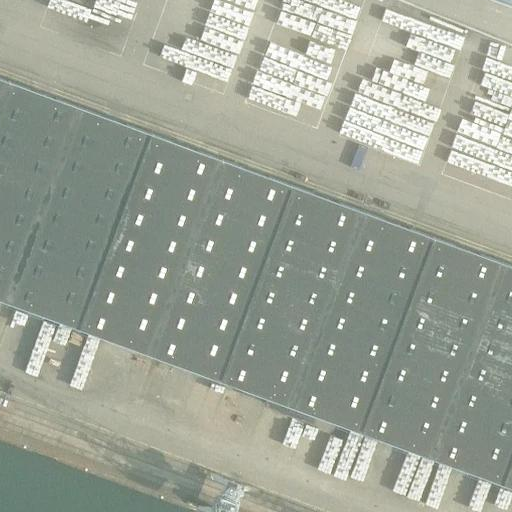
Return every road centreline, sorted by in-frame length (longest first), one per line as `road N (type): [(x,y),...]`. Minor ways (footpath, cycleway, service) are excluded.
road 1 (unknown): [(511,212),(0,18)]
road 2 (unknown): [(0,367),(364,511)]
